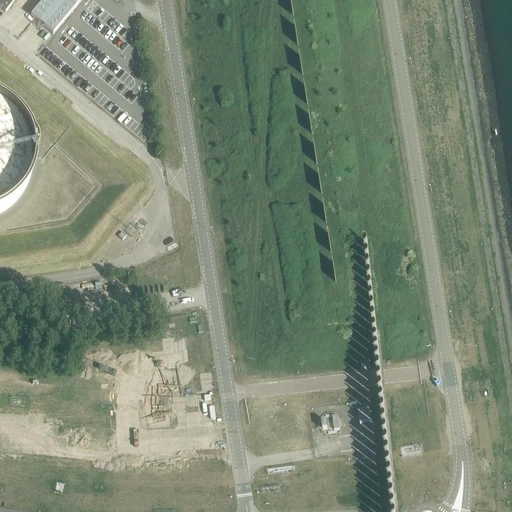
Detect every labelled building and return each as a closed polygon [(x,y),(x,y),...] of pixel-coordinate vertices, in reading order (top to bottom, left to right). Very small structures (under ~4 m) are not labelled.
[(0,0),(0,8),(5,13),(15,0),(0,0)] [(44,0),(31,16),(53,35),(81,0),(44,0)] [(0,213),(3,212),(9,207),(15,201),(21,194),(25,187),(28,179),(30,171),(31,163),(31,154),(30,146),(27,138),(24,130),(19,123),(14,117),(8,111),(1,106),(0,105),(0,213)] [(371,423),(369,410),(358,411),(360,424),(371,423)] [(323,415),(323,433),(340,432),(340,415),(323,415)]
